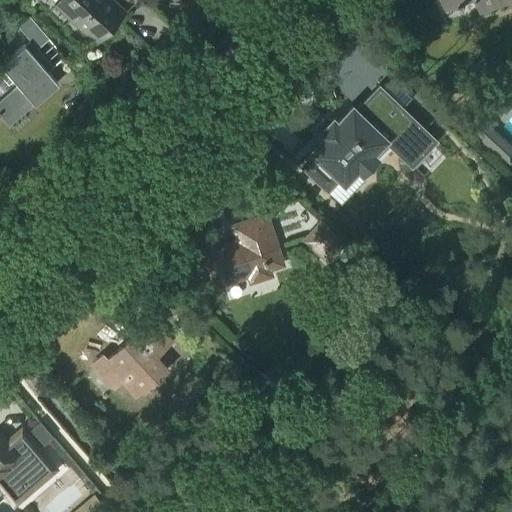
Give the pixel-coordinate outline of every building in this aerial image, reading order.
[(124,10),(113,0),(57,0),(54,4),(55,5),(59,1),(73,13),(69,17),(96,42),(97,41),(93,37),(120,8),(124,11),(124,10)] [(510,0),(443,0),(447,9),(460,5),(460,6),(466,4),(466,3),(473,0),(477,0),(481,10),(510,0)] [(36,49),(48,39),(29,15),(17,25),(36,49)] [(34,103),(58,84),(24,45),(1,65),(19,85),(0,101),(0,114),(8,124),(33,102),(34,103)] [(431,145),(419,134),(424,129),(401,108),(381,89),(378,86),(356,110),(351,106),(336,122),(332,118),(331,120),(321,130),(319,132),(323,136),(309,150),(313,154),(301,167),(327,191),(339,178),(343,182),(357,168),(362,173),(377,157),(372,152),(384,139),(411,165),(431,145)] [(487,132),(495,123),(488,117),(481,125),(487,132)] [(511,145),(508,142),(496,155),(508,166),(511,162),(511,145)] [(281,259),(267,214),(232,225),(239,242),(228,246),(227,243),(226,243),(226,244),(191,255),(203,291),(223,284),(222,279),(246,271),(250,282),(271,275),(267,264),(281,259)] [(328,261),(344,243),(320,221),(304,240),(328,261)] [(172,341),(156,324),(147,331),(143,327),(107,359),(103,354),(93,363),(114,386),(122,379),(137,395),(167,368),(156,356),(172,341)] [(41,422),(32,430),(45,445),(55,437),(41,422)] [(0,489),(2,488),(17,476),(29,490),(55,467),(22,430),(7,442),(0,433),(0,489)] [(274,511),(242,486),(220,511),(274,511)] [(110,511),(94,493),(71,511),(110,511)]
